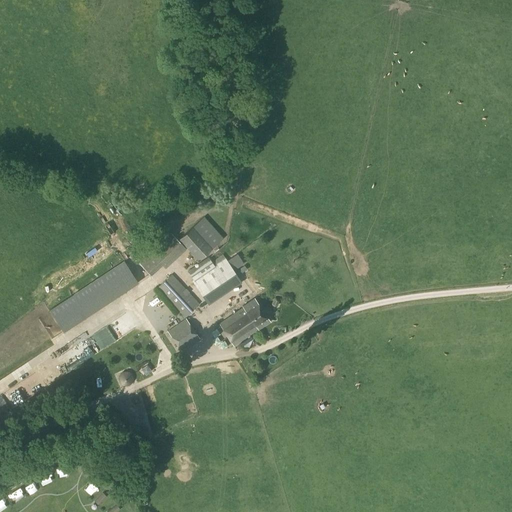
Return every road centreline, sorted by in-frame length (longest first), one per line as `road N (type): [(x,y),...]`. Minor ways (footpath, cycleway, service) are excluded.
road 1 (track): [(0,449),(184,363),(265,348),(338,314),(397,299),(511,288)]
road 2 (unknown): [(0,383),(134,297),(166,371)]
